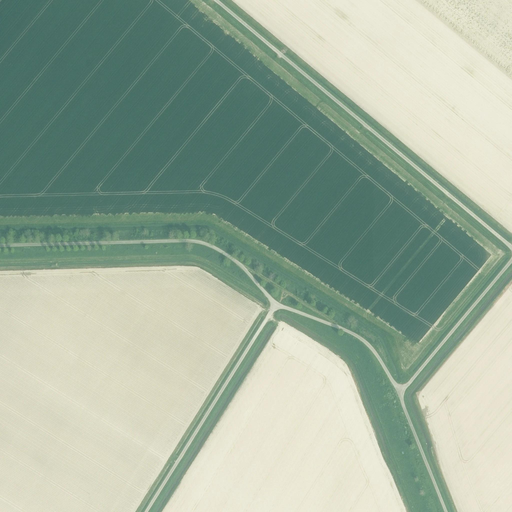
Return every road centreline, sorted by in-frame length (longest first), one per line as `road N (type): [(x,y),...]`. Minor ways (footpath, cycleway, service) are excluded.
road 1 (unclassified): [(511,248),(214,0)]
road 2 (unclassified): [(275,304),(234,260),(195,242),(0,246)]
road 3 (unclassified): [(146,511),(275,304)]
road 4 (unclassified): [(398,391),(511,259)]
road 5 (unclassified): [(398,391),(360,338),(275,304)]
road 6 (unclassified): [(445,511),(398,391)]
